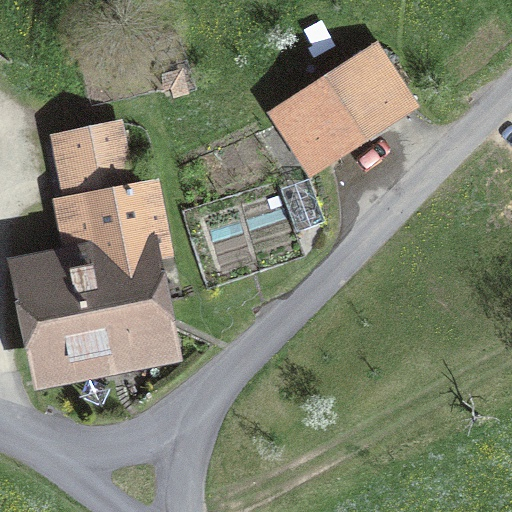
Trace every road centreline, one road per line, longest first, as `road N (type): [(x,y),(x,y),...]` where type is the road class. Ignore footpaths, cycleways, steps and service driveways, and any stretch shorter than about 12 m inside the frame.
road 1 (track): [(185,511),(185,422),(511,90)]
road 2 (track): [(0,430),(52,454),(124,511)]
road 3 (track): [(52,454),(185,422)]
